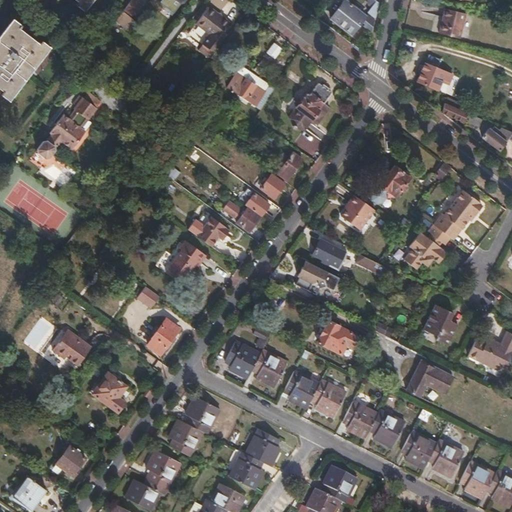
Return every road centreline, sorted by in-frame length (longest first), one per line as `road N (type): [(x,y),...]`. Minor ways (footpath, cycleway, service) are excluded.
road 1 (residential): [(79,511),(385,92)]
road 2 (unclassified): [(385,92),(511,189)]
road 3 (unclassified): [(268,0),(374,83)]
